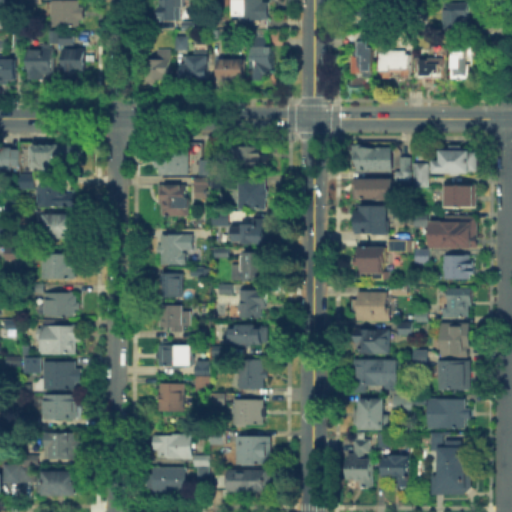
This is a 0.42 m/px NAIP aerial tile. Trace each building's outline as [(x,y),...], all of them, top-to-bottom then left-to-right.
[(163,0),(182,0),(182,20),(163,20),(163,0)] [(236,18),(236,0),(270,0),(270,18),(236,18)] [(53,26),(54,2),(84,2),(84,26),(53,26)] [(354,27),(354,4),(384,4),(384,27),(354,27)] [(469,5),(469,28),(447,28),(447,5),(469,5)] [(48,41),(48,31),(56,31),(56,41),(48,41)] [(11,46),(11,32),(20,33),(20,46),(11,46)] [(61,45),(61,35),(73,35),(73,45),(61,45)] [(253,38),(273,38),(273,81),(253,81),(253,38)] [(190,39),(189,50),(177,50),(177,39),(190,39)] [(362,75),(353,74),(353,57),(362,57),(362,42),(374,42),(374,75),(362,75)] [(27,78),(27,48),(50,48),(50,78),(27,78)] [(63,77),(63,50),(87,50),(87,77),(63,77)] [(384,73),(384,50),(412,51),(412,73),(384,73)] [(477,50),(477,62),(472,62),(472,84),(453,83),(454,50),(477,50)] [(0,81),(0,58),(17,59),(17,81),(0,81)] [(184,81),(184,59),(208,60),(208,81),(184,81)] [(143,81),(143,60),(172,60),(172,81),(143,81)] [(220,61),(245,61),(245,83),(220,83),(220,61)] [(421,80),(421,61),(445,62),(445,80),(421,80)] [(464,144),(464,149),(478,149),(478,172),(437,172),(437,149),(448,149),(448,144),(464,144)] [(35,167),(35,146),(80,146),(80,168),(35,167)] [(0,173),(0,148),(19,148),(19,173),(0,173)] [(353,154),(353,148),(393,148),(393,173),(361,173),(353,154)] [(256,149),(256,156),(270,156),(270,174),(233,174),(233,149),(256,149)] [(191,151),(191,176),(158,176),(158,150),(191,151)] [(394,169),(394,179),(409,180),(410,155),(398,155),(398,169),(394,169)] [(200,175),(200,163),(209,163),(209,175),(200,175)] [(417,186),(417,164),(428,164),(428,186),(417,186)] [(230,187),(231,174),(209,173),(209,186),(230,187)] [(25,188),(25,177),(36,177),(36,188),(25,188)] [(353,201),(353,178),(396,178),(395,201),(353,201)] [(196,186),(196,179),(208,179),(208,187),(196,186)] [(239,209),(240,182),(265,182),(265,209),(239,209)] [(59,185),(59,195),(75,195),(75,209),(41,209),(41,185),(59,185)] [(160,216),(160,185),(186,185),(186,216),(160,216)] [(447,206),(447,186),(477,186),(477,206),(447,206)] [(8,210),(8,200),(17,200),(17,210),(8,210)] [(20,224),(20,210),(37,210),(37,225),(20,224)] [(389,210),(388,233),(361,233),(361,210),(389,210)] [(412,228),(413,210),(424,210),(424,228),(412,228)] [(231,228),(215,228),(215,212),(230,212),(230,225),(253,225),(253,221),(265,221),(265,244),(231,243),(231,228)] [(475,245),(475,213),(427,213),(427,245),(475,245)] [(48,237),(48,214),(77,214),(77,237),(48,237)] [(161,268),(161,236),(186,236),(186,268),(161,268)] [(363,249),(388,250),(388,242),(409,242),(408,254),(387,254),(387,280),(363,280),(363,249)] [(21,247),(21,258),(7,258),(7,247),(21,247)] [(218,257),(218,249),(228,249),(228,257),(218,257)] [(417,251),(431,252),(431,265),(417,264),(417,251)] [(244,283),(244,254),(266,254),(266,283),(244,283)] [(81,255),(81,274),(79,274),(79,281),(46,280),(46,255),(81,255)] [(445,257),(474,257),(473,279),(445,279),(445,257)] [(163,296),(163,276),(186,276),(186,296),(163,296)] [(220,294),(220,284),(232,284),(232,294),(220,294)] [(447,288),(472,288),(472,319),(447,319),(447,288)] [(79,294),(79,318),(49,317),(49,294),(79,294)] [(239,318),(239,294),(267,294),(267,318),(239,318)] [(361,302),(361,294),(389,294),(388,323),(348,323),(348,302),(361,302)] [(165,327),(165,305),(185,305),(185,327),(165,327)] [(27,322),(27,330),(10,330),(10,321),(27,322)] [(400,335),(400,323),(410,323),(410,335),(400,335)] [(444,355),(444,324),(471,325),(471,355),(444,355)] [(40,327),(81,327),(81,355),(40,355),(40,327)] [(233,345),(233,328),(263,328),(263,346),(233,345)] [(358,353),(358,334),(390,334),(390,353),(358,353)] [(162,373),(163,340),(191,340),(191,373),(162,373)] [(22,354),(22,346),(30,346),(30,354),(22,354)] [(414,365),(414,352),(428,352),(428,365),(414,365)] [(20,354),(4,354),(4,362),(20,362),(20,354)] [(8,367),(8,358),(19,358),(19,367),(8,367)] [(28,372),(28,360),(39,360),(39,372),(28,372)] [(242,391),(242,360),(264,360),(264,391),(242,391)] [(396,382),(396,389),(384,389),(384,382),(353,382),(353,361),(397,361),(396,382)] [(441,390),(442,363),(471,363),(470,390),(441,390)] [(76,364),(76,371),(83,371),(83,382),(76,382),(76,389),(45,389),(45,364),(76,364)] [(197,390),(197,378),(209,378),(209,390),(197,390)] [(156,414),(156,385),(183,385),(183,414),(156,414)] [(31,387),(31,395),(22,395),(22,387),(31,387)] [(413,403),(413,393),(424,393),(423,403),(413,403)] [(395,411),(395,395),(413,395),(413,411),(395,411)] [(46,396),(77,396),(76,420),(46,420),(46,396)] [(212,405),(212,397),(225,397),(225,405),(212,405)] [(385,397),(385,419),(389,419),(389,429),(356,429),(357,424),(352,424),(352,409),(357,409),(357,403),(360,403),(360,397),(385,397)] [(429,428),(429,400),(467,400),(466,428),(429,428)] [(267,401),(267,427),(234,427),(234,401),(267,401)] [(226,431),(226,446),(213,446),(213,431),(226,431)] [(84,433),(84,459),(45,459),(45,433),(84,433)] [(380,433),(389,433),(389,452),(380,452),(380,433)] [(156,458),(156,435),(192,436),(191,458),(156,458)] [(444,435),(444,441),(468,442),(468,494),(434,494),(434,477),(439,477),(439,451),(433,451),(433,435),(444,435)] [(239,464),(239,438),(269,438),(269,464),(239,464)] [(356,453),(356,441),(369,441),(369,453),(356,453)] [(24,462),(24,453),(38,453),(38,462),(24,462)] [(387,476),(387,458),(409,458),(409,490),(394,490),(394,476),(387,476)] [(349,480),(349,459),(373,459),(373,480),(349,480)] [(5,475),(5,461),(19,462),(19,475),(5,475)] [(151,475),(154,475),(154,469),(188,469),(188,494),(151,494),(151,475)] [(198,481),(198,471),(207,471),(207,481),(198,481)] [(264,492),(230,491),(230,471),(271,472),(271,487),(264,487),(264,492)] [(41,493),(41,473),(77,473),(77,493),(41,493)]
